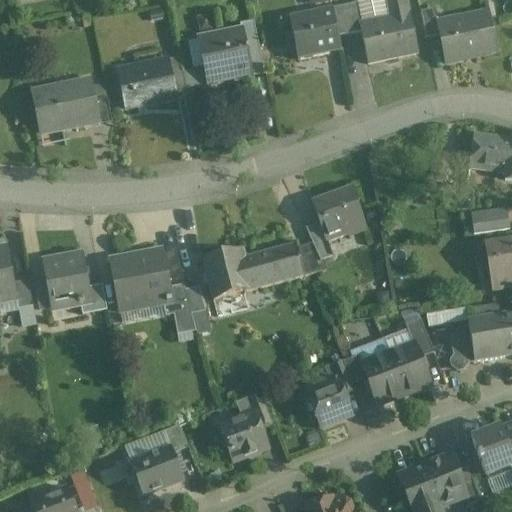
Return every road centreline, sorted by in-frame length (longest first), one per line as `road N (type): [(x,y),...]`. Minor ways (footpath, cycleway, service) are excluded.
road 1 (residential): [(511,115),(475,105),(420,114),(190,182),(94,195),(0,185)]
road 2 (residential): [(511,391),(354,451)]
road 3 (residential): [(354,451),(202,511)]
